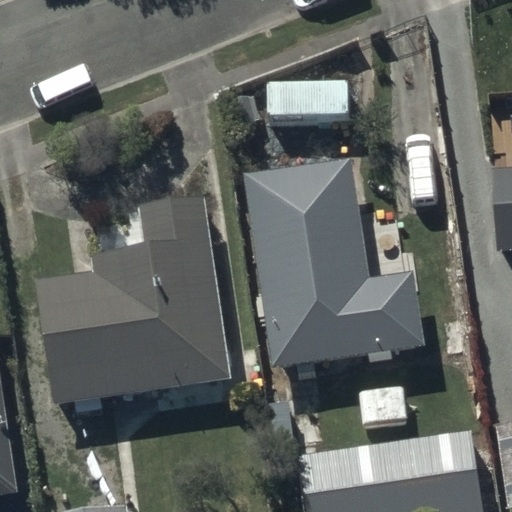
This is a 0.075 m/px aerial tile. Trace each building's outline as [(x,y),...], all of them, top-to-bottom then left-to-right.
[(349,182),(248,195),(272,392),(422,366),(412,291),(365,297),(349,182)] [(511,188),(491,190),(496,272),(511,271),(511,188)] [(204,216),(145,225),(146,234),(93,242),(97,273),(89,275),(92,296),(38,303),(56,426),(231,400),(204,216)] [(0,511),(8,511),(17,511),(0,386),(0,511)] [(511,511),(511,435),(496,438),(504,511),(511,511)] [(480,511),(468,437),(294,466),(301,511),(480,511)]
